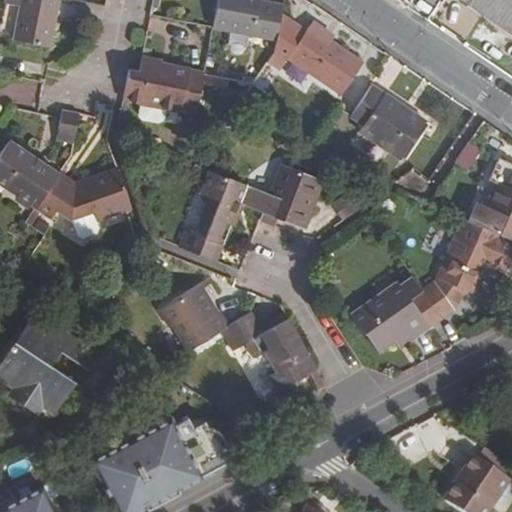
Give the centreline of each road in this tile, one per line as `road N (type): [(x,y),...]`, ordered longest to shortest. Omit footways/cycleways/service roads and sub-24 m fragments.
road 1 (residential): [(511,345),(317,449)]
road 2 (tertiary): [(511,109),(351,0)]
road 3 (residential): [(317,449),(197,511)]
